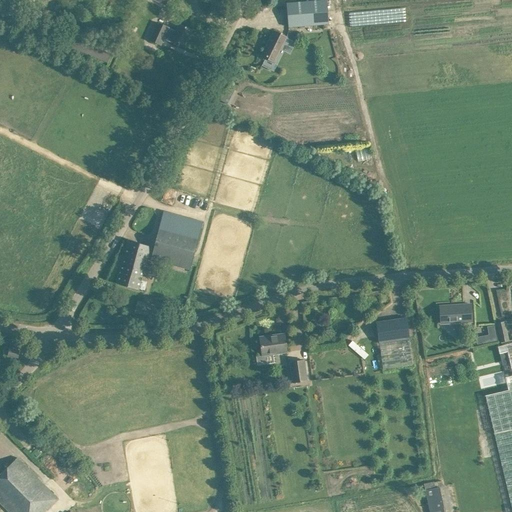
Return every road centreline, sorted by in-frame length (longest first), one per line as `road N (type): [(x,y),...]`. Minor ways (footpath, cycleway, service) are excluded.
road 1 (unclassified): [(54,337),(168,332),(333,283),(511,269)]
road 2 (unclassified): [(54,337),(155,172),(243,0)]
